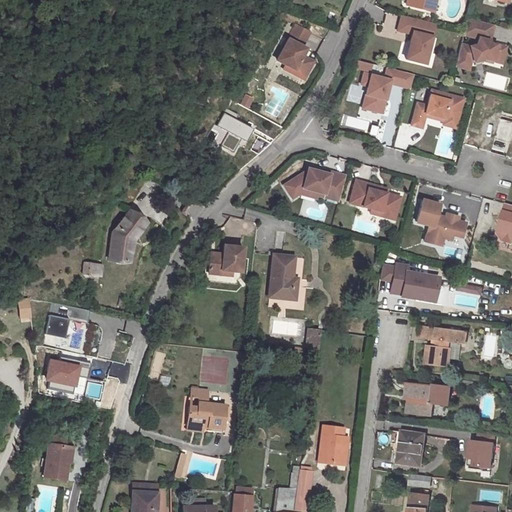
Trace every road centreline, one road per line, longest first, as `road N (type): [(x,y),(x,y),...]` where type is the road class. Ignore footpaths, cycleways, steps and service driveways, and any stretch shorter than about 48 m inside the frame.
road 1 (residential): [(97,511),(131,370),(173,266),(222,197),(288,134)]
road 2 (residential): [(511,172),(492,167),(460,183),(288,134)]
road 3 (residential): [(382,317),(360,511)]
road 4 (residential): [(288,134),(325,77),(359,0)]
